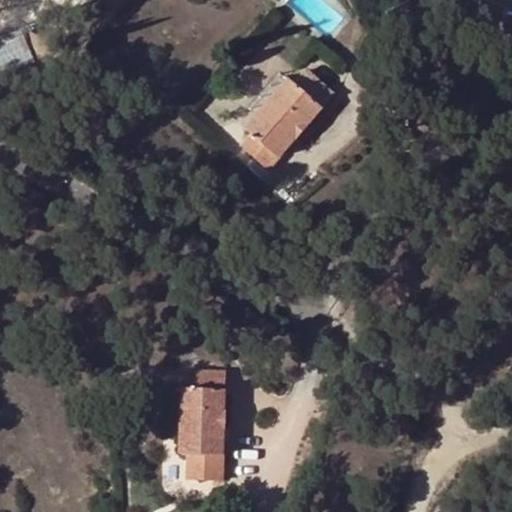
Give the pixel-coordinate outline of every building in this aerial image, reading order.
[(289,81),(258,117),(247,129),(253,134),(242,146),(269,169),(287,148),(289,150),(292,146),(286,141),(292,135),(298,139),(310,126),(308,124),(333,94),(307,72),(294,86),(289,81)] [(249,108),(258,117),(289,81),(279,73),(249,108)] [(292,146),(298,139),(292,135),(286,141),(292,146)] [(182,391),(180,437),(180,454),(188,454),(188,471),(223,471),(224,443),(226,443),(226,440),(219,439),(219,431),(227,431),(227,413),(225,413),(227,374),(192,373),(191,390),(182,391)] [(168,437),(180,437),(182,391),(170,390),(168,437)]
